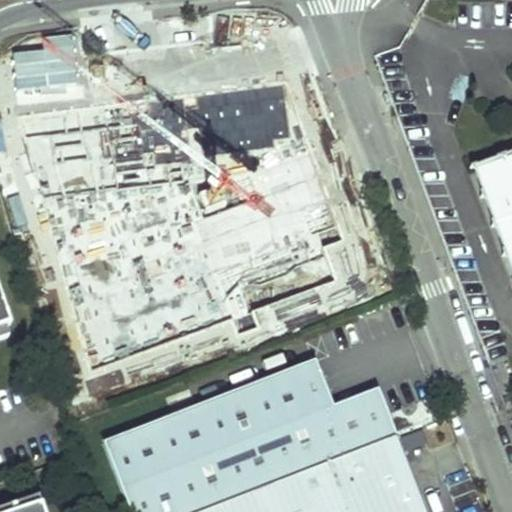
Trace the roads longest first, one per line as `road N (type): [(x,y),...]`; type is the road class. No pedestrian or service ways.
road 1 (residential): [(335,0),(380,162),(511,511)]
road 2 (unknown): [(286,175),(153,218),(118,112),(219,68),(246,74)]
